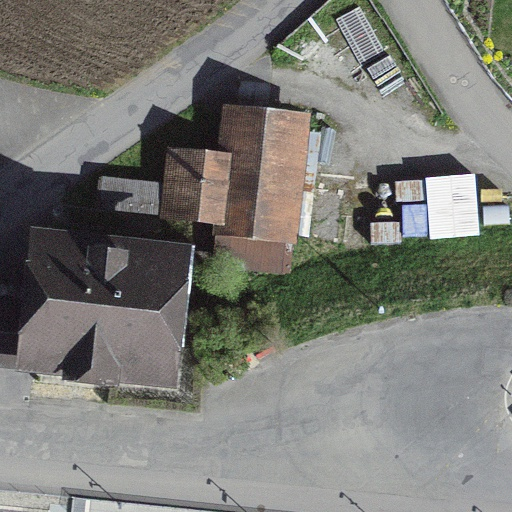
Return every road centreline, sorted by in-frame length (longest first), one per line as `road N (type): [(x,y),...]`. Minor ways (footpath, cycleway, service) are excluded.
road 1 (unclassified): [(402,399),(223,445),(0,431)]
road 2 (residential): [(280,0),(210,66),(0,218)]
road 3 (residential): [(413,0),(511,151)]
road 4 (unclassified): [(402,399),(490,456),(511,458)]
road 5 (unclassified): [(511,345),(469,356),(402,399)]
